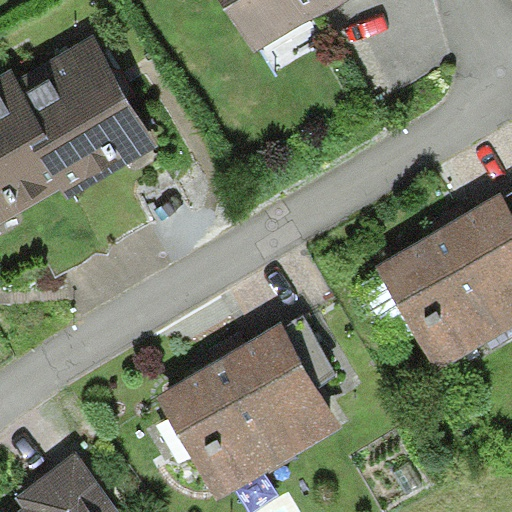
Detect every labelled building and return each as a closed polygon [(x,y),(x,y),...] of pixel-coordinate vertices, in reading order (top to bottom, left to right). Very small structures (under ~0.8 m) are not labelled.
[(234,0),(256,37),(319,0),(234,0)] [(98,29),(11,79),(66,175),(72,186),(159,136),(98,29)] [(4,67),(0,69),(0,213),(66,175),(11,79),(4,67)] [(511,198),(502,182),(381,253),(439,351),(511,308),(511,198)] [(304,303),(164,383),(219,479),(339,410),(315,369),(335,357),(304,303)] [(27,501),(11,511),(107,511),(105,509),(121,497),(78,442),(18,488),(27,501)]
